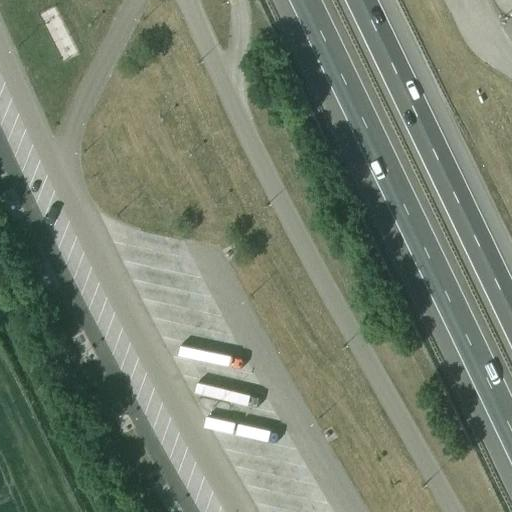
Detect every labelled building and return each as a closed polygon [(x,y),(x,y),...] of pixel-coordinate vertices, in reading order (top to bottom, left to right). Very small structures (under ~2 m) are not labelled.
[(46,1),(34,6),(51,46),(62,41),(46,1)] [(174,238),(176,226),(118,217),(116,229),(174,238)] [(190,313),(191,301),(170,301),(170,312),(190,313)] [(209,376),(208,390),(248,394),(250,381),(209,376)] [(253,429),(255,418),(228,411),(225,422),(253,429)] [(278,452),(282,438),(252,430),(248,444),(278,452)] [(250,465),(248,474),(300,485),(302,477),(250,465)]
